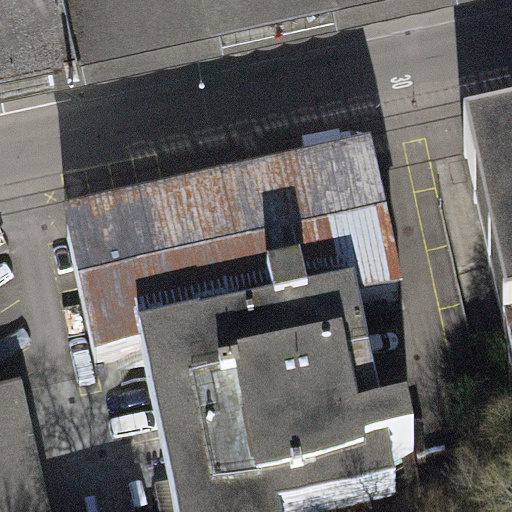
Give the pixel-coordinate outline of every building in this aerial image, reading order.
[(0,0),(0,69),(82,51),(71,0),(0,0)] [(71,0),(82,51),(319,0),(71,0)] [(511,141),(465,151),(511,369),(511,141)] [(400,300),(372,173),(68,239),(96,366),(141,356),(355,310),(400,300)] [(355,310),(141,356),(175,511),(322,511),(396,496),(389,465),(415,459),(408,427),(382,433),(355,310)] [(0,511),(46,511),(21,392),(0,396),(0,511)]
